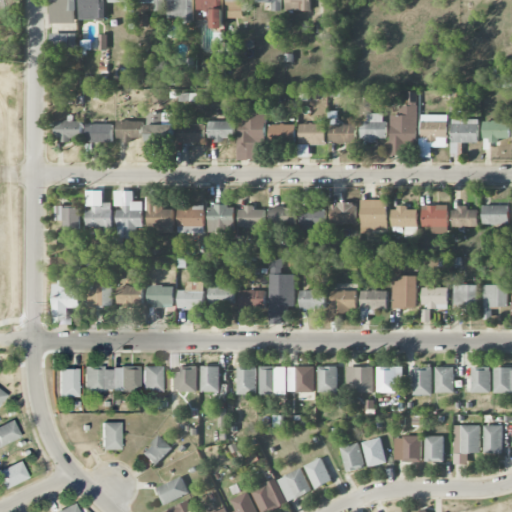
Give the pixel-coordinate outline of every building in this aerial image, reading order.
[(76,24),(76,0),(50,0),(51,24),(76,24)] [(79,0),(79,19),(105,20),(105,0),(79,0)] [(135,11),(134,0),(109,0),(110,3),(125,3),(125,11),(135,11)] [(164,0),(137,0),(138,12),(164,11),(164,0)] [(193,0),(167,0),(168,19),(182,19),(182,23),(194,23),(193,0)] [(196,0),(196,20),(210,20),(210,8),(223,8),(222,0),(196,0)] [(226,0),(227,11),(252,11),(251,0),(226,0)] [(285,0),(285,11),(310,11),(310,0),(285,0)] [(222,29),(223,10),(212,9),(211,29),(222,29)] [(50,35),(50,50),(76,50),(76,34),(50,35)] [(107,36),(99,35),(98,51),(107,51),(107,36)] [(390,156),(408,156),(408,147),(417,147),(416,106),(399,106),(399,116),(390,116),(390,156)] [(265,112),(237,113),(238,161),(256,160),(255,145),(266,145),(265,112)] [(385,114),(367,115),(367,122),(361,122),(361,143),(376,143),(376,139),(385,139),(385,114)] [(446,148),(447,116),(421,115),(420,158),(431,158),(431,148),(446,148)] [(478,143),(478,120),(452,119),(451,143),(478,143)] [(143,140),(143,121),(117,122),(117,141),(143,140)] [(56,122),(55,143),(71,143),(72,139),(81,139),(82,122),(71,122),(56,122)] [(208,141),(223,141),(223,139),(234,139),(234,122),(208,123),(208,141)] [(482,122),(483,142),(498,141),(498,139),(509,139),(508,122),(482,122)] [(112,143),(112,125),(87,124),(87,143),(112,143)] [(203,143),(204,125),(178,124),(177,143),(203,143)] [(326,125),(300,124),(299,145),(325,145),(326,125)] [(355,124),(330,125),(330,144),(356,143),(355,124)] [(173,125),(147,126),(148,143),(173,142),(173,125)] [(295,144),(295,126),(269,125),(268,144),(295,144)] [(298,158),(310,158),(310,145),(298,145),(298,158)] [(103,192),(87,191),(87,209),(86,228),(112,229),(113,204),(103,203),(103,192)] [(134,191),(115,191),(115,208),(117,208),(117,239),(137,239),(137,227),(143,227),(143,202),(133,202),(134,191)] [(174,231),(173,209),(157,209),(156,197),(147,198),(147,231),(174,231)] [(387,200),(361,200),(360,232),(387,232),(387,200)] [(330,224),(356,224),(356,204),(331,204),(330,224)] [(447,205),(421,206),(422,227),(448,226),(447,205)] [(179,233),(204,234),(205,206),(180,206),(179,233)] [(235,233),(235,207),(209,206),(208,232),(235,233)] [(509,206),(482,206),(482,225),(508,225),(509,206)] [(80,230),(79,207),(56,207),(56,221),(63,221),(64,231),(80,230)] [(270,207),(269,225),(295,226),(296,208),(270,207)] [(239,208),(239,228),(265,227),(265,210),(255,210),(255,208),(239,208)] [(326,209),(300,208),(299,232),(326,233),(326,209)] [(418,210),(407,211),(407,208),(391,208),(391,228),(405,227),(405,237),(415,237),(415,227),(418,227),(418,210)] [(478,210),(467,210),(467,208),(452,208),(452,228),(478,227),(478,210)] [(345,271),(357,270),(356,259),(344,260),(345,271)] [(88,307),(111,307),(112,276),(96,276),(96,284),(89,284),(88,307)] [(416,276),(393,277),(393,309),(416,309),(416,276)] [(69,325),(68,309),(81,308),(80,285),(70,285),(70,282),(53,282),(54,325),(69,325)] [(178,291),(178,309),(205,309),(204,282),(185,282),(185,291),(178,291)] [(453,308),(477,309),(477,286),(454,285),(453,308)] [(507,285),(483,286),(484,308),(508,308),(507,285)] [(141,287),(117,287),(118,306),(141,305),(141,287)] [(173,287),(147,287),(148,308),(174,307),(173,287)] [(235,307),(235,288),(210,287),(209,306),(235,307)] [(448,308),(448,288),(422,288),(421,308),(448,308)] [(239,309),(265,310),(266,291),(239,291),(239,309)] [(327,291),(300,291),(300,309),(326,310),(327,291)] [(329,292),(330,322),(339,322),(339,314),(357,314),(356,291),(329,292)] [(361,309),(387,310),(387,292),(361,291),(361,309)] [(430,322),(430,310),(421,310),(421,323),(430,322)] [(161,392),(161,366),(143,366),(142,392),(161,392)] [(432,396),(432,366),(413,366),(413,395),(432,396)] [(84,367),(84,391),(111,392),(111,368),(84,367)] [(138,392),(139,368),(112,367),(112,392),(138,392)] [(170,372),(170,392),(198,392),(197,367),(178,367),(178,372),(170,372)] [(201,392),(220,393),(220,367),(201,367),(201,392)] [(259,395),(285,395),(286,368),(260,367),(259,395)] [(288,368),(288,393),(315,392),(314,367),(288,368)] [(337,367),(318,367),(318,393),(337,393),(337,367)] [(402,367),(376,368),(377,393),(396,393),(396,379),(403,379),(402,367)] [(436,393),(454,393),(454,367),(435,368),(436,393)] [(256,368),(238,368),(237,395),(256,395),(256,368)] [(373,392),(373,368),(347,368),(347,393),(373,392)] [(472,368),(471,393),(490,394),(491,368),(472,368)] [(493,393),(511,393),(511,368),(494,368),(493,393)] [(58,369),(58,397),(77,397),(77,369),(58,369)] [(0,446),(20,438),(13,420),(0,425),(0,446)] [(102,450),(120,450),(119,422),(101,423),(102,450)] [(454,464),(461,464),(461,454),(480,454),(480,426),(454,426),(454,464)] [(484,454),(503,454),(503,426),(484,426),(484,454)] [(141,454),(155,467),(173,449),(159,436),(141,454)] [(444,437),(425,436),(425,462),(443,462),(444,437)] [(422,437),(395,437),(394,462),(422,462),(422,437)] [(363,442),(367,467),(386,464),(382,439),(363,442)] [(341,447),(345,472),(363,469),(360,444),(341,447)] [(314,489),(332,482),(322,459),(305,466),(314,489)] [(0,469),(0,480),(3,488),(27,480),(21,462),(0,469)] [(287,503),(312,493),(302,469),(277,479),(287,503)] [(156,488),(164,506),(189,494),(182,477),(156,488)] [(260,511),(270,511),(287,504),(274,479),(251,490),(260,511)] [(234,511),(256,511),(248,493),(229,501),(234,511)] [(168,511),(190,511),(192,511),(188,502),(168,510),(168,511)] [(56,511),(78,511),(74,503),(56,511)]
